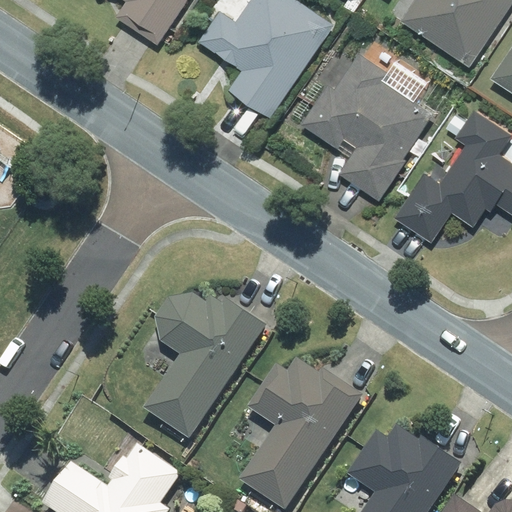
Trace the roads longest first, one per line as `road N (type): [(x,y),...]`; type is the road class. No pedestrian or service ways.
road 1 (residential): [(166,153),(504,376)]
road 2 (residential): [(166,153),(0,406)]
road 3 (residential): [(0,41),(166,153)]
